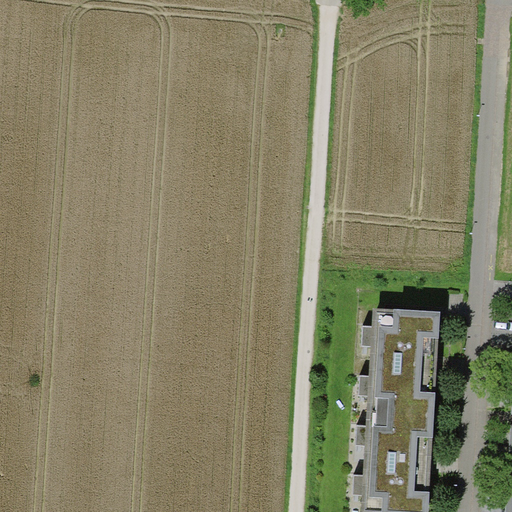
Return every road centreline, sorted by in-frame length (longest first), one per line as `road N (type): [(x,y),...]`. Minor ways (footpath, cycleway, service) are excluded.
road 1 (track): [(330,0),(298,511)]
road 2 (residential): [(467,511),(498,0)]
